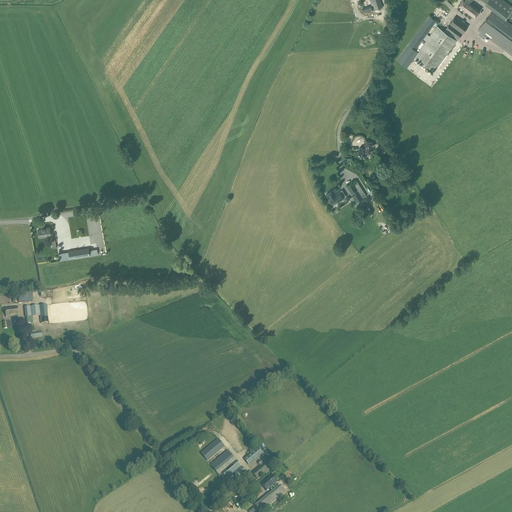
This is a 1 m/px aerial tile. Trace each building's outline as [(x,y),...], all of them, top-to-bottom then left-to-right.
[(380,0),(371,0),(375,10),(382,7),(380,0)] [(511,24),(505,20),(511,11),(511,6),(503,0),(479,0),(493,10),(479,29),(481,31),(477,35),(484,40),(487,36),(511,54),(511,24)] [(461,2),(458,6),(474,19),(480,11),(470,3),(468,7),(461,2)] [(429,16),(408,45),(415,50),(437,22),(429,16)] [(455,16),(445,29),(459,39),(468,26),(455,16)] [(437,27),(414,58),(434,73),(457,42),(437,27)] [(360,148),(358,154),(365,156),(366,152),(371,153),(373,146),(374,146),(375,145),(375,144),(374,143),(366,141),(365,147),(364,147),(364,148),(360,148)] [(352,183),(347,186),(351,193),(357,190),(352,183)] [(333,190),(326,194),(329,199),(328,200),(329,201),(330,201),(332,204),(337,201),(338,202),(344,198),(340,193),(336,195),(333,190)] [(358,192),(353,195),(357,202),(363,198),(358,192)] [(39,237),(51,235),(50,227),(38,229),(39,237)] [(69,251),(70,258),(89,255),(88,248),(69,251)] [(19,305),(33,303),(32,293),(18,294),(18,298),(9,299),(10,305),(19,304),(19,305)] [(25,307),(26,318),(40,316),(41,324),(49,323),(47,305),(25,307)] [(17,307),(6,308),(7,317),(18,316),(17,307)] [(218,439),(200,453),(208,462),(225,447),(218,439)] [(228,451),(210,465),(219,477),(237,462),(228,451)] [(256,451),(245,460),(248,464),(259,456),(256,451)] [(260,466),(252,473),(258,480),(266,473),(267,474),(268,473),(267,471),(268,471),(260,460),(257,462),(260,466)] [(241,467),(235,472),(240,479),(243,477),(244,478),(247,475),(246,474),(247,474),(241,467)] [(281,475),(287,482),(293,477),(287,470),(281,475)] [(267,479),(261,484),(267,491),(278,482),(271,474),(266,478),(267,479)] [(282,478),(278,481),(283,488),(286,486),(284,482),(282,478)] [(280,485),(255,506),(259,511),(265,511),(272,507),(271,506),(286,493),(280,485)]
